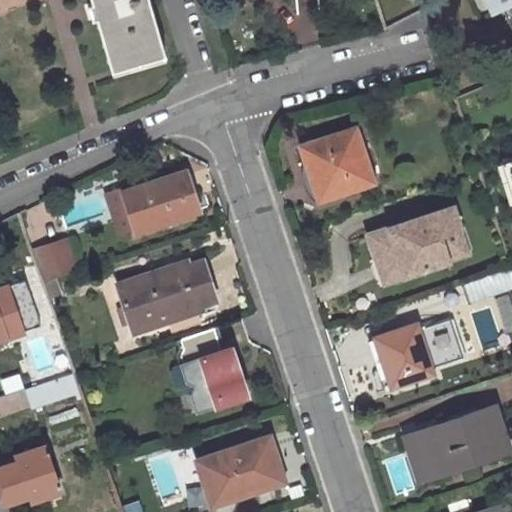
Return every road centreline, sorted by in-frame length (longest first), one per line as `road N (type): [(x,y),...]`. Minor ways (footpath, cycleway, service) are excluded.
road 1 (residential): [(353,511),(219,104)]
road 2 (residential): [(219,104),(0,199)]
road 3 (residential): [(420,52),(219,104)]
